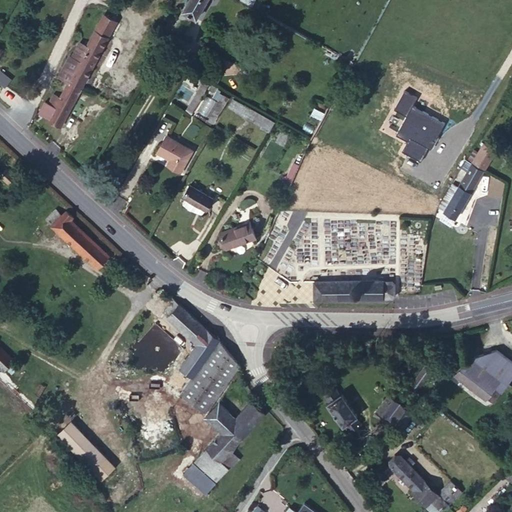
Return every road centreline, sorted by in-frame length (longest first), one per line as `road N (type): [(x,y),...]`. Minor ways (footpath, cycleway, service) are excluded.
road 1 (secondary): [(250,319),(179,286),(0,122)]
road 2 (secondary): [(511,300),(415,320),(250,319)]
road 3 (unknown): [(21,128),(82,0)]
